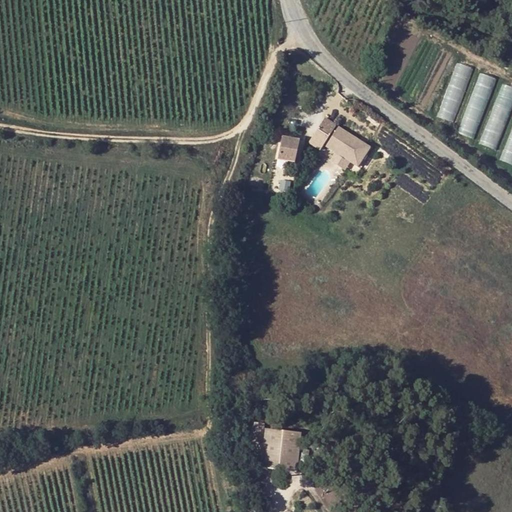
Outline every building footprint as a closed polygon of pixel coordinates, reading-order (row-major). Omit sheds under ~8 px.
[(438,116),(454,123),(475,69),(459,63),(438,116)] [(458,136),(474,142),(498,80),(482,74),(458,136)] [(480,144),(496,150),(511,110),(511,87),(504,84),(480,144)] [(320,150),(336,126),(325,119),(309,143),(320,150)] [(326,147),(357,167),(369,148),(338,128),(326,147)] [(511,132),(500,160),(511,164),(511,132)] [(278,161),(295,164),(300,142),(282,138),(278,161)] [(263,428),(253,428),(251,446),(261,447),(263,428)] [(299,437),(265,434),(261,471),(295,474),(299,437)]
